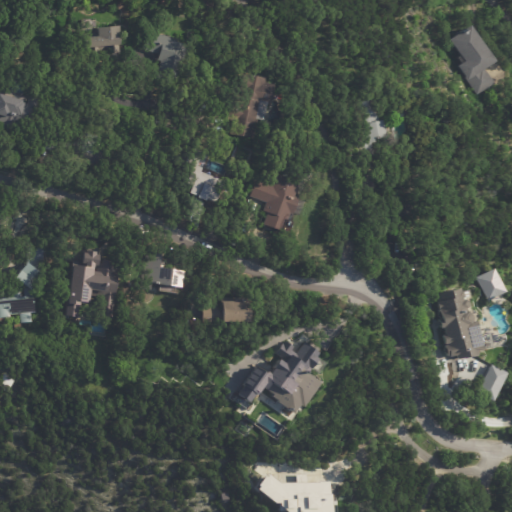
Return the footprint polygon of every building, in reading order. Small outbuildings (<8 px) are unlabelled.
[(95,60),(84,62),(79,36),(93,33),(93,29),(114,26),(120,55),(95,60)] [(488,59),(490,62),(483,67),(494,83),(480,94),(468,78),(467,79),(457,66),(463,61),(447,39),(464,26),(488,59)] [(155,70),(157,61),(153,61),(154,54),(138,50),(142,34),(148,36),(149,33),(185,42),(175,83),(153,78),(155,70)] [(246,75),(261,78),(260,83),(270,85),(266,105),(263,105),(261,121),(251,119),(247,139),(224,134),(231,94),(234,94),(238,74),(246,75)] [(15,94),(17,94),(18,91),(22,93),(21,96),(31,99),(32,97),(42,100),(31,135),(0,126),(0,87),(11,91),(10,93),(15,94)] [(381,120),(382,123),(383,123),(386,137),(372,140),(373,143),(371,143),(373,155),(360,158),(356,139),(357,139),(350,104),(373,100),(377,121),(381,120)] [(114,172),(70,164),(74,143),(84,145),(86,135),(97,137),(95,146),(118,150),(114,172)] [(202,161),(200,166),(207,168),(204,175),(218,181),(209,205),(186,196),(187,193),(184,192),(185,189),(180,188),(193,155),(203,159),(202,161)] [(293,200),(287,214),(285,214),(282,221),(280,221),(276,231),(260,225),(264,214),(260,212),(263,203),(247,196),(254,180),(269,187),(274,174),(296,182),(289,198),(293,199),(293,200)] [(407,254),(403,254),(403,252),(391,250),(398,191),(410,192),(405,233),(407,234),(405,245),(411,245),(410,255),(407,254)] [(101,258),(112,259),(111,264),(116,264),(111,315),(112,315),(111,318),(110,322),(98,320),(100,300),(91,299),(90,308),(81,308),(81,309),(79,309),(77,320),(66,319),(67,306),(69,306),(73,268),(79,269),(81,256),(82,256),(86,256),(86,250),(96,251),(95,258),(101,258)] [(147,253),(166,255),(164,269),(189,272),(187,289),(142,284),(146,253),(147,253)] [(39,269),(46,275),(35,289),(35,297),(37,297),(38,312),(33,312),(34,322),(23,322),(22,314),(13,314),(13,317),(0,318),(0,297),(12,297),(11,291),(23,290),(23,295),(25,295),(24,281),(19,277),(33,259),(41,265),(39,269)] [(489,268),(499,289),(481,297),(472,276),(489,268)] [(461,292),(463,298),(462,298),(462,301),(464,300),(466,301),(467,305),(466,308),(465,308),(466,313),(467,312),(469,316),(469,319),(469,323),(474,322),(480,351),(474,352),(474,356),(456,360),(456,356),(449,357),(449,356),(447,356),(443,335),(445,335),(443,327),(441,328),(439,319),(442,319),(440,309),(442,309),(440,298),(444,298),(442,293),(460,289),(460,292),(461,292)] [(241,300),(240,324),(233,324),(232,328),(213,327),(214,325),(198,325),(198,305),(215,305),(215,303),(227,303),(228,299),(241,300)] [(235,395),(249,403),(257,390),(293,411),(297,405),(302,408),(317,381),(306,374),(319,353),(302,343),(297,349),(282,341),(274,354),(278,356),(267,374),(253,366),(235,395)] [(504,372),(487,364),(474,393),(490,401),(504,372)] [(322,499),(321,511),(281,511),(278,511),(279,496),(282,496),(283,482),(301,483),(301,481),(323,482),(322,499)]
